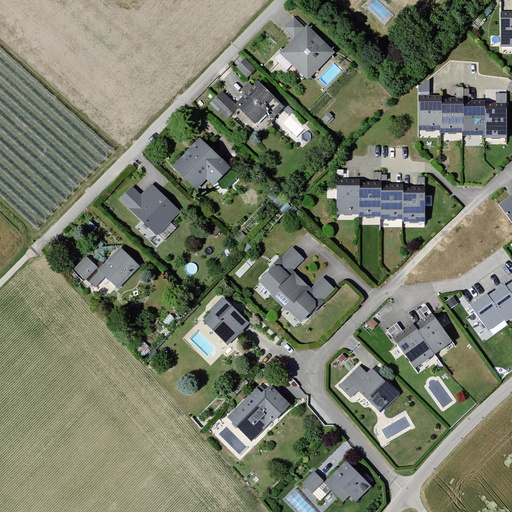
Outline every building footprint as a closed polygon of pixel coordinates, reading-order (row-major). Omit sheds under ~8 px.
[(294,34),(280,48),(307,76),(333,50),(296,13),(284,24),(294,34)] [(511,13),(502,13),(501,51),(511,51),(511,13)] [(246,58),(238,66),(249,76),(257,68),(246,58)] [(260,81),(238,104),(256,121),(278,99),(260,81)] [(238,104),(220,87),(209,100),(228,116),(238,104)] [(445,99),(420,98),(419,134),(444,135),(445,104),(445,99)] [(466,104),(445,104),(444,135),(466,135),(466,104)] [(489,105),(466,104),(466,135),(466,141),(489,141),(489,105)] [(508,105),(489,105),(489,141),(508,141),(508,105)] [(229,168),(195,136),(169,164),(191,185),(198,178),(210,189),(229,168)] [(363,183),(339,182),(339,218),(362,219),(363,183)] [(383,183),(363,183),(362,219),(382,219),(383,187),(383,183)] [(131,186),(117,200),(154,236),(177,213),(148,184),(139,194),(131,186)] [(405,188),(383,187),(382,219),(405,220),(405,188)] [(427,188),(405,188),(405,220),(405,223),(427,223),(427,188)] [(511,196),(498,207),(511,225),(511,196)] [(99,266),(86,254),(74,266),(92,284),(103,272),(118,287),(142,262),(121,243),(99,266)] [(306,260),(292,248),(259,284),(305,326),(336,292),(323,280),(313,292),(293,274),(306,260)] [(511,294),(504,284),(488,296),(507,322),(511,317),(511,294)] [(486,293),(470,305),(489,331),(505,320),(486,293)] [(220,295),(199,316),(226,342),(247,321),(220,295)] [(445,301),(451,309),(459,304),(453,296),(445,301)] [(433,311),(392,339),(415,373),(456,345),(433,311)] [(368,375),(360,367),(341,386),(353,399),(359,393),(381,415),(399,397),(373,370),(368,375)] [(266,394),(257,385),(224,418),(251,444),(267,427),(271,431),(294,407),(273,387),(266,394)] [(375,488),(346,462),(326,484),(346,503),(350,499),(359,506),(375,488)] [(323,481),(313,472),(301,484),(311,493),(323,481)]
